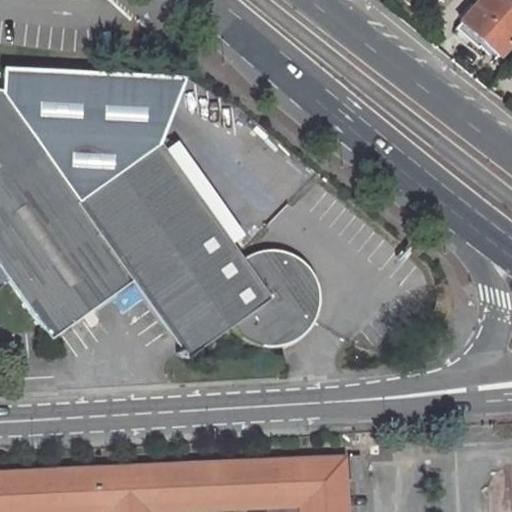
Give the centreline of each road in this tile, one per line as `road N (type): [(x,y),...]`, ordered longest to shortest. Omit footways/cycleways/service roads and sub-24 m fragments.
road 1 (unclassified): [(390,398),(0,420)]
road 2 (primary): [(210,0),(461,206)]
road 3 (primary): [(511,155),(310,0)]
road 4 (unclassified): [(461,206),(497,305),(473,366)]
road 5 (unclassified): [(390,398),(511,400)]
